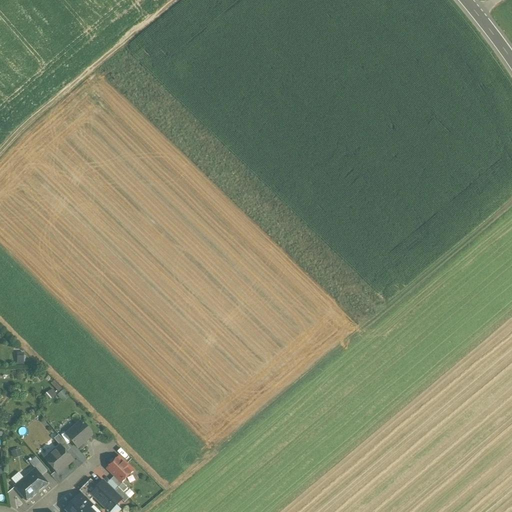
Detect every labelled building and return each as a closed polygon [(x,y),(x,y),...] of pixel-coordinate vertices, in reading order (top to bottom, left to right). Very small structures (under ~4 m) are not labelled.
[(57,393),(61,401),(68,398),(64,390),(57,393)] [(92,435),(81,422),(65,435),(77,448),(92,435)] [(70,449),(58,435),(53,439),(60,447),(65,453),(70,449)] [(60,447),(51,454),(49,454),(47,456),(47,458),(45,460),(57,474),(72,461),(65,453),(60,447)] [(34,471),(39,478),(47,471),(34,457),(27,464),(34,471)] [(133,472),(119,458),(108,469),(115,476),(122,483),(133,472)] [(34,471),(15,488),(28,503),(47,486),(39,478),(34,471)] [(122,483),(115,476),(111,480),(119,488),(124,493),(128,489),(122,483)] [(91,480),(79,491),(82,494),(90,502),(94,497),(91,494),(98,487),(91,480)] [(114,492),(104,482),(98,487),(91,494),(94,497),(109,511),(110,511),(122,500),(114,492)] [(124,493),(119,488),(114,492),(122,500),(125,503),(129,498),(124,493)] [(82,494),(75,501),(74,500),(72,500),(70,502),(69,504),(71,505),(66,510),(67,511),(89,511),(94,505),(90,502),(82,494)]
